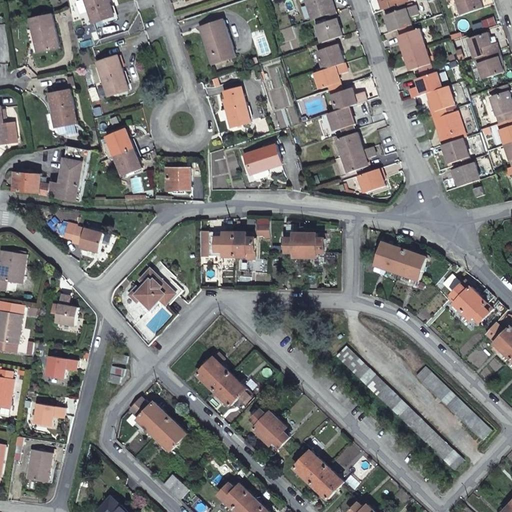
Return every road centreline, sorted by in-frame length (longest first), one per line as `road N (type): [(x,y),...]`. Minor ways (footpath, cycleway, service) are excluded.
road 1 (residential): [(511,431),(436,507),(223,295)]
road 2 (residential): [(364,0),(432,203),(453,238)]
road 3 (unknown): [(485,457),(366,337),(351,291)]
road 4 (residential): [(310,511),(155,360)]
road 5 (residential): [(351,291),(399,317),(511,418)]
road 6 (residential): [(0,200),(178,207)]
road 7 (residential): [(178,207),(352,216)]
road 8 (residential): [(186,125),(187,87),(158,0)]
road 9 (residential): [(223,295),(351,291)]
road 10 (residential): [(89,424),(180,511)]
